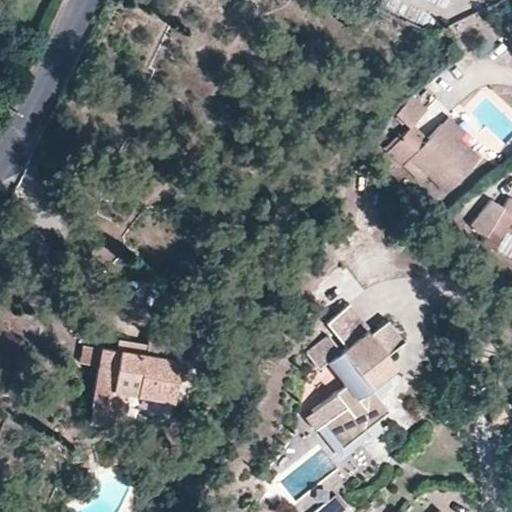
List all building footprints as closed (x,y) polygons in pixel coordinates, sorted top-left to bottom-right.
[(411,123),(425,108),(410,94),(394,112),(408,126),(411,123)] [(464,131),(446,115),(440,122),(458,138),(464,131)] [(478,156),(458,138),(440,122),(426,137),(421,142),(406,129),(386,151),(401,164),(402,163),(420,180),(426,173),(446,191),(478,156)] [(426,137),(411,123),(408,126),(406,129),(421,142),(426,137)] [(511,216),(511,198),(508,196),(502,206),(500,209),(511,216)] [(511,216),(500,209),(502,206),(487,197),(469,227),(484,236),(488,229),(502,238),(507,229),(511,231),(511,216)] [(511,231),(507,229),(502,238),(496,246),(511,256),(511,231)] [(394,365),(385,353),(402,339),(385,319),(368,333),(365,328),(366,326),(347,303),(325,321),(344,345),(338,349),(326,333),(304,351),(316,366),(324,360),(343,383),(310,410),(321,423),(335,439),(357,422),(362,428),(386,409),(374,394),(368,386),(380,377),(394,365)] [(171,396),(178,357),(204,349),(205,339),(148,329),(146,341),(144,350),(115,346),(100,343),(100,345),(97,362),(90,401),(118,406),(122,387),(171,396)] [(144,350),(146,341),(117,336),(115,346),(144,350)] [(211,351),(213,340),(205,339),(204,349),(211,351)] [(97,362),(100,345),(83,342),(80,359),(97,362)] [(386,385),(380,377),(368,386),(374,394),(386,385)] [(115,423),(118,406),(90,401),(88,418),(115,423)] [(511,423),(511,403),(502,403),(501,412),(492,411),(491,422),(511,423)] [(321,423),(310,410),(304,414),(315,427),(321,423)] [(338,456),(367,434),(362,428),(357,422),(335,439),(321,423),(315,427),(338,456)] [(333,511),(342,505),(331,493),(322,500),(331,511),(333,511)] [(331,511),(322,500),(308,511),(331,511)]
